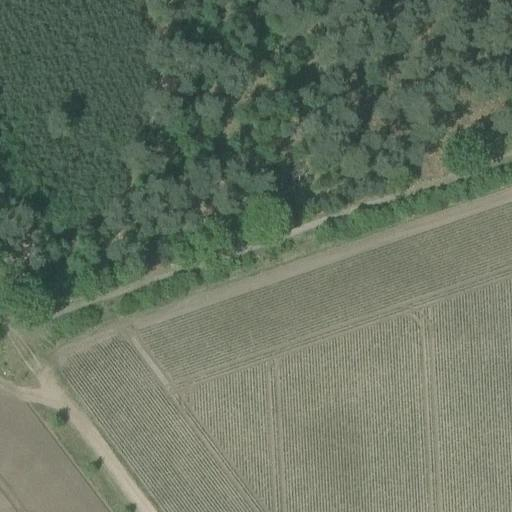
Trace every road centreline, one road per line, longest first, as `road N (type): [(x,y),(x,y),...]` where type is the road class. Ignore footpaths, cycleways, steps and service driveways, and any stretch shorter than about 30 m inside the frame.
road 1 (track): [(511,160),(4,325)]
road 2 (track): [(141,511),(60,413),(4,325)]
